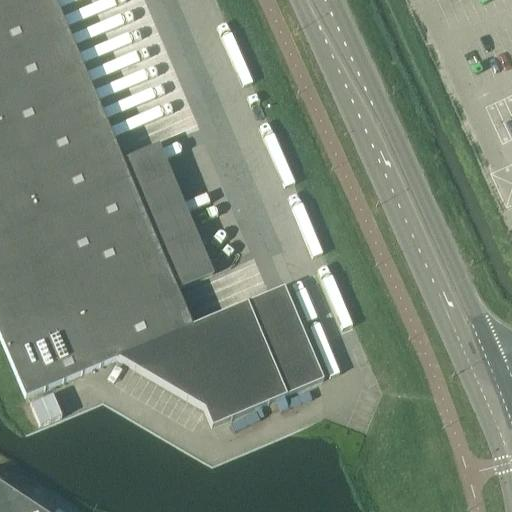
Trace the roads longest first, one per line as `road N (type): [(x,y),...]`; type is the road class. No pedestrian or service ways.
road 1 (secondary): [(297,0),(442,308),(483,377)]
road 2 (secondary): [(483,377),(464,299),(332,0)]
